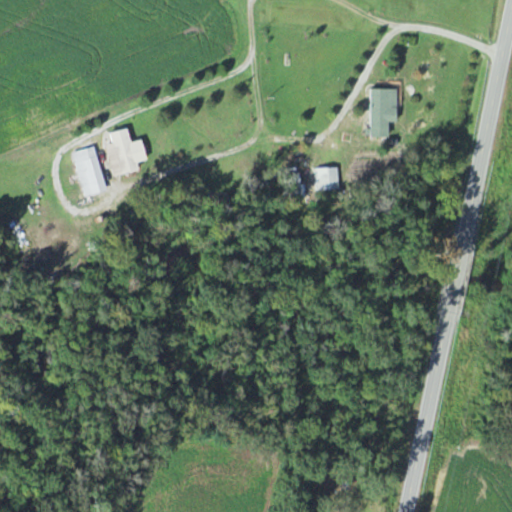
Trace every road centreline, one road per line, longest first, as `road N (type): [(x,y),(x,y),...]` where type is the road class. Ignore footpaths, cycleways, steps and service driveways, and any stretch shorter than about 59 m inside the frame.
road 1 (residential): [(500,51),(378,35),(188,67)]
road 2 (secondary): [(467,231),(510,0)]
road 3 (secondary): [(404,511),(442,333)]
